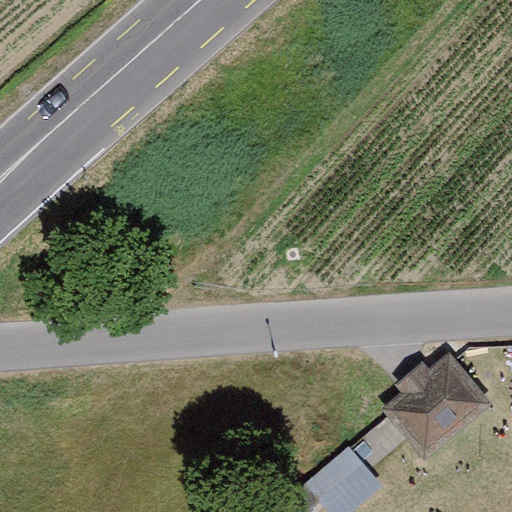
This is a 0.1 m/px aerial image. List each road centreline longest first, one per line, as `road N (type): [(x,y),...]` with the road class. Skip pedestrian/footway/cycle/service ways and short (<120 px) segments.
road 1 (residential): [(0,343),(511,312)]
road 2 (primary): [(0,187),(210,0)]
